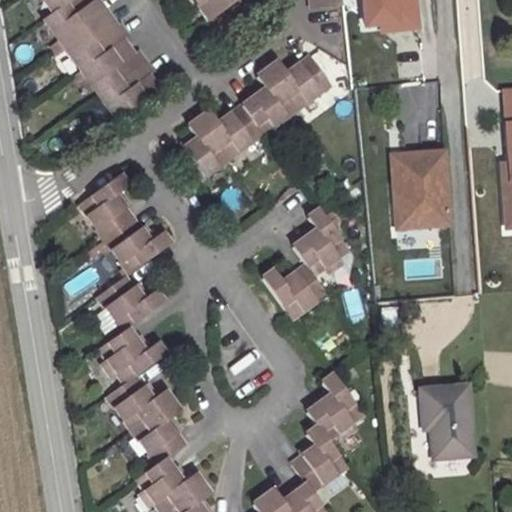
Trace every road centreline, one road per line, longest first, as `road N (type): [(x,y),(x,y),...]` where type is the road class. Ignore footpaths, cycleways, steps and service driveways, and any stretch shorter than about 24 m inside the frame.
road 1 (unclassified): [(59,511),(7,207)]
road 2 (residential): [(197,243),(184,338),(236,429),(285,387)]
road 3 (residential): [(285,387),(197,243)]
road 4 (residential): [(133,149),(7,207)]
road 5 (residential): [(286,0),(289,25),(200,93)]
